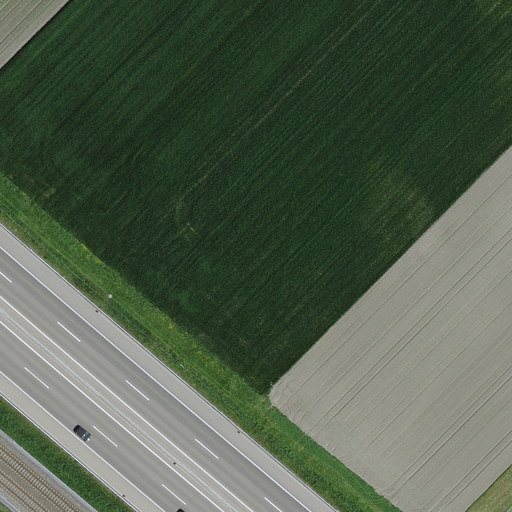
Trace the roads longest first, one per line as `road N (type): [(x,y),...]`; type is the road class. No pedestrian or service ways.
road 1 (motorway): [(282,511),(0,272)]
road 2 (motorway): [(0,344),(193,511)]
